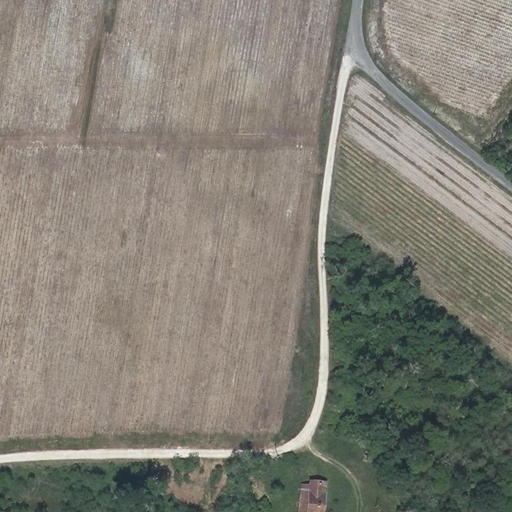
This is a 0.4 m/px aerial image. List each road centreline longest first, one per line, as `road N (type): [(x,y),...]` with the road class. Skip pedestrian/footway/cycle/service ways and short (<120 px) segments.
road 1 (track): [(354,47),(324,209),(325,361),(308,435),(277,451),(74,457),(0,469)]
road 2 (unclassified): [(511,180),(388,86),(354,47),(357,0)]
